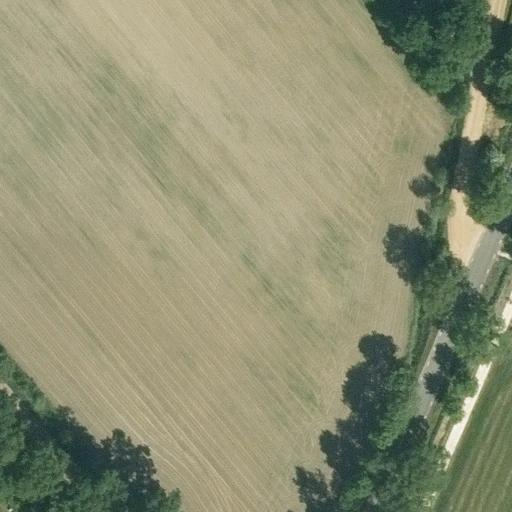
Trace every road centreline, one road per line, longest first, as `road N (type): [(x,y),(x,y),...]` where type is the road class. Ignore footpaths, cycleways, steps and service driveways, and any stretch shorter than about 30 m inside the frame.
road 1 (tertiary): [(375,511),(511,191)]
road 2 (track): [(465,300),(463,214),(499,0)]
road 3 (track): [(102,511),(0,393)]
